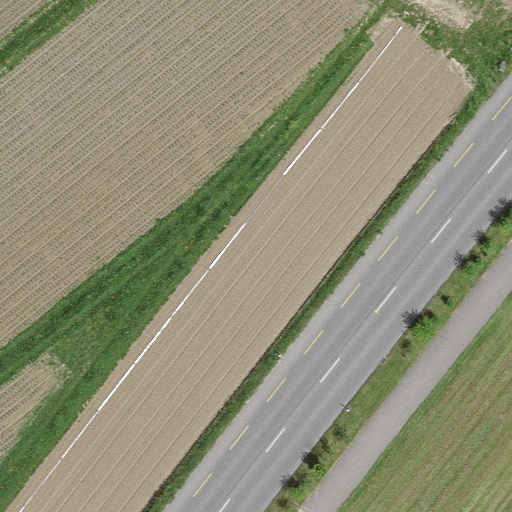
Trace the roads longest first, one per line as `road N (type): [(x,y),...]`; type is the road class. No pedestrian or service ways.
road 1 (secondary): [(217,511),(511,127)]
road 2 (track): [(321,511),(511,268)]
